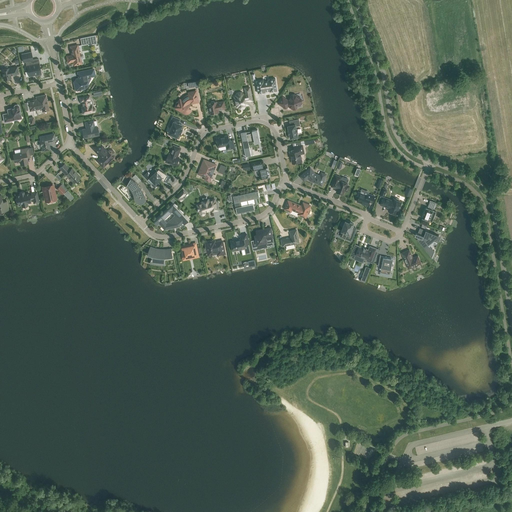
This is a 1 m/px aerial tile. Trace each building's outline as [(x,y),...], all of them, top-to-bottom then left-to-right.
[(81,62),(77,45),(71,46),(73,52),(71,54),(72,55),(71,56),(69,56),(69,57),(68,56),(67,58),(68,63),(73,62),(74,64),(75,65),(80,64),(81,62)] [(31,52),(21,54),(23,62),(25,62),(26,66),(28,66),(29,71),(28,71),(29,76),(35,75),(35,76),(41,75),(41,74),(39,63),(38,59),(31,60),(30,53),(31,52)] [(18,74),(17,67),(9,69),(9,68),(5,69),(5,68),(3,69),(2,70),(1,70),(4,80),(7,79),(8,80),(10,79),(11,78),(10,75),(12,75),(18,74)] [(95,76),(94,69),(80,72),(81,78),(76,79),(74,82),(76,89),(77,90),(85,88),(86,87),(85,82),(86,81),(88,79),(90,78),(90,77),(95,76)] [(277,91),(275,78),(268,79),(268,81),(264,82),(264,80),(256,81),(258,93),(265,92),(265,91),(270,90),(270,92),(277,91)] [(252,100),(250,90),(245,91),(246,94),(243,95),(243,94),(241,92),(237,93),(236,95),(236,99),(235,99),(236,105),(238,104),(239,108),(241,109),(244,108),(245,106),(245,105),(247,104),(247,105),(249,104),(248,101),(252,100)] [(195,92),(194,91),(191,92),(190,93),(189,93),(190,96),(187,97),(184,99),(182,101),(180,100),(179,102),(178,102),(177,102),(176,103),(176,104),(176,105),(177,105),(176,108),(177,109),(179,110),(180,110),(184,113),(184,112),(185,113),(186,113),(187,113),(188,113),(188,112),(189,112),(190,112),(190,111),(191,110),(188,108),(190,106),(187,104),(188,103),(190,102),(191,101),(191,103),(198,101),(196,92),(195,92)] [(296,96),(295,94),(291,95),(288,100),(282,97),(278,103),(285,108),(287,108),(288,106),(289,107),(290,106),(290,107),(294,109),(295,109),(298,105),(299,105),(300,105),(302,103),(301,101),(300,101),(297,99),(296,96)] [(90,100),(89,96),(79,98),(80,102),(82,102),(83,106),(81,107),(83,114),(94,112),(95,112),(95,111),(95,110),(95,109),(94,108),(93,108),(92,108),(91,105),(90,105),(89,100),(90,100)] [(37,109),(42,108),(42,112),(49,110),(46,98),(28,102),(28,100),(30,111),(37,109)] [(214,102),(213,101),(211,101),(211,102),(211,103),(208,103),(211,114),(217,113),(216,111),(219,110),(218,110),(226,108),(224,101),(217,103),(217,102),(214,102)] [(18,105),(17,105),(15,105),(14,106),(14,107),(14,108),(7,109),(8,113),(3,115),(4,122),(21,118),(19,107),(18,106),(18,105)] [(180,120),(173,117),(170,124),(173,125),(169,133),(171,134),(171,136),(175,137),(176,136),(178,137),(179,133),(180,134),(182,129),(181,129),(182,125),(178,123),(180,120)] [(300,125),(299,119),(290,121),(290,125),(288,126),(289,130),(288,131),(289,134),(290,134),(290,138),(298,137),(297,132),(298,132),(297,129),(296,129),(296,126),(300,125)] [(94,127),(93,121),(85,123),(86,129),(82,130),(84,138),(99,135),(98,132),(99,132),(100,131),(99,129),(98,129),(97,126),(94,127)] [(260,142),(257,130),(252,131),(252,133),(247,134),(246,132),(241,133),(244,149),(249,148),(248,142),(254,141),(255,143),(260,142)] [(55,141),(54,134),(40,137),(41,141),(39,142),(40,146),(42,146),(43,151),(50,149),(48,143),(55,141)] [(229,141),(228,135),(224,136),(224,137),(216,138),(217,140),(216,140),(217,142),(217,143),(218,145),(222,145),(222,146),(223,146),(226,146),(227,149),(235,148),(233,140),(229,141)] [(181,148),(173,145),(170,154),(169,154),(166,161),(167,163),(169,163),(170,163),(176,165),(176,164),(178,164),(178,162),(178,161),(179,158),(177,157),(181,148)] [(304,153),(302,145),(294,146),(294,150),(290,151),(291,156),(292,158),(291,158),(292,164),(300,162),(302,162),(300,154),(304,153)] [(107,152),(102,146),(92,148),(100,156),(101,156),(101,158),(100,158),(97,161),(103,167),(113,157),(114,155),(114,152),(112,150),(110,150),(108,151),(107,152)] [(30,157),(28,148),(21,150),(22,153),(13,155),(15,162),(20,161),(21,164),(28,163),(26,158),(30,157)] [(216,165),(204,160),(198,174),(206,177),(205,180),(209,181),(216,165)] [(264,167),(263,161),(251,163),(253,171),(259,170),(261,179),(270,177),(267,166),(264,167)] [(70,170),(64,164),(60,168),(65,175),(66,175),(74,183),(76,181),(77,182),(79,180),(78,179),(80,177),(72,168),(70,170)] [(226,167),(221,164),(218,172),(223,174),(226,167)] [(148,172),(144,176),(155,188),(159,184),(160,185),(160,184),(157,182),(161,179),(167,183),(171,177),(159,169),(157,171),(155,168),(155,169),(150,174),(148,172)] [(315,174),(310,168),(304,173),(310,181),(322,185),(323,182),(322,181),(323,178),(324,178),(325,178),(325,176),(325,174),(323,173),(321,174),(320,176),(315,174)] [(334,179),(331,186),(338,189),(336,192),(343,195),(345,190),(346,190),(347,190),(348,189),(348,188),(348,187),(347,186),(347,185),(348,183),(349,179),(342,177),(342,178),(336,175),(334,179)] [(130,178),(129,178),(130,178),(131,179),(128,184),(132,188),(134,191),(133,192),(131,189),(129,187),(128,186),(127,186),(126,185),(125,185),(126,186),(127,186),(128,187),(129,188),(130,189),(131,189),(131,190),(132,191),(133,192),(133,193),(134,194),(134,196),(134,197),(134,198),(134,199),(134,200),(134,201),(135,201),(135,199),(135,200),(135,201),(136,201),(136,202),(137,203),(138,204),(139,204),(140,204),(141,204),(142,204),(143,204),(144,203),(145,202),(145,201),(145,200),(146,200),(146,199),(146,200),(146,199),(146,198),(146,197),(145,196),(145,195),(145,194),(144,193),(143,191),(142,190),(141,188),(140,186),(138,184),(137,183),(136,182),(135,182),(135,181),(134,180),(132,179),(130,178)] [(52,186),(43,188),(46,200),(55,198),(52,186)] [(65,192),(60,186),(56,189),(62,195),(65,192)] [(387,190),(382,188),(379,195),(384,197),(387,190)] [(413,190),(407,188),(404,195),(409,198),(413,190)] [(183,190),(176,197),(180,202),(183,199),(182,197),(186,193),(183,190)] [(259,197),(258,191),(233,196),(237,214),(255,210),(254,205),(257,205),(256,198),(259,197)] [(24,194),(24,192),(20,193),(20,195),(16,196),(18,205),(22,204),(22,207),(27,206),(27,203),(31,202),(30,199),(33,199),(34,203),(38,202),(36,192),(32,193),(32,195),(29,196),(29,193),(24,194)] [(367,196),(358,192),(356,197),(358,198),(357,201),(368,206),(369,201),(372,203),(375,196),(368,194),(367,196)] [(3,202),(1,195),(0,195),(0,214),(0,215),(1,215),(2,215),(2,214),(3,214),(3,213),(4,213),(4,212),(4,211),(8,210),(7,201),(3,202)] [(392,201),(383,197),(380,205),(389,208),(388,211),(397,214),(398,210),(399,210),(400,206),(402,202),(400,201),(400,200),(399,199),(397,198),(396,198),(395,199),(393,198),(392,201)] [(198,210),(199,209),(200,213),(200,214),(201,215),(202,215),(203,215),(204,214),(205,214),(205,213),(205,212),(206,211),(212,209),(213,211),(218,210),(215,199),(210,201),(209,199),(202,202),(202,203),(197,205),(198,208),(197,209),(198,210)] [(302,206),(288,201),(284,209),(291,211),(292,210),(299,213),(298,214),(306,217),(307,213),(308,214),(309,213),(310,211),(310,210),(309,209),(310,206),(303,203),(302,206)] [(436,203),(430,201),(428,206),(429,207),(428,208),(426,208),(425,211),(424,211),(423,214),(423,215),(422,218),(432,222),(435,215),(432,213),(433,210),(432,210),(433,208),(434,208),(436,203)] [(189,221),(174,204),(154,222),(157,226),(159,224),(163,227),(166,229),(179,226),(182,223),(184,225),(189,221)] [(348,222),(347,221),(346,222),(345,222),(345,223),(344,223),(342,223),(343,223),(342,224),(342,225),(342,227),(343,227),(342,231),(346,233),(344,238),(352,241),(355,231),(351,229),(353,225),(353,223),(350,222),(350,223),(349,223),(349,222),(348,222)] [(256,240),(251,241),(253,250),(258,249),(257,245),(266,243),(273,241),(272,237),(273,237),(271,228),(256,231),(257,235),(255,235),(256,240)] [(438,235),(420,228),(417,233),(416,233),(415,235),(418,237),(417,240),(432,258),(434,251),(430,246),(436,241),(438,235)] [(299,243),(296,230),(290,231),(291,238),(281,240),(283,246),(299,243)] [(236,241),(231,242),(232,249),(233,251),(241,249),(242,255),(251,254),(246,234),(240,235),(241,239),(238,240),(236,241)] [(225,254),(222,241),(215,242),(213,241),(207,242),(206,244),(208,254),(209,255),(213,254),(214,253),(217,252),(218,256),(218,255),(225,254)] [(198,256),(195,244),(181,247),(183,259),(198,256)] [(152,247),(151,247),(148,254),(150,255),(152,256),(150,263),(152,264),(154,264),(156,264),(158,265),(161,265),(163,265),(165,265),(165,257),(167,257),(167,260),(170,259),(172,259),(172,256),(173,256),(171,249),(169,249),(166,249),(165,250),(164,250),(162,250),(161,249),(159,249),(158,249),(155,249),(154,248),(153,248),(152,247)] [(354,248),(351,257),(354,259),(356,255),(359,257),(358,260),(363,262),(364,259),(374,263),(379,250),(370,247),(369,251),(366,250),(366,249),(364,248),(363,249),(359,247),(358,250),(354,248)] [(413,258),(409,250),(402,253),(409,268),(420,263),(418,256),(413,258)] [(396,259),(380,256),(378,266),(381,266),(380,272),(378,272),(392,275),(393,274),(390,274),(392,265),(393,264),(393,263),(393,262),(392,262),(393,259),(386,258),(386,257),(396,259)] [(363,273),(360,281),(365,282),(371,268),(366,267),(363,273)]
